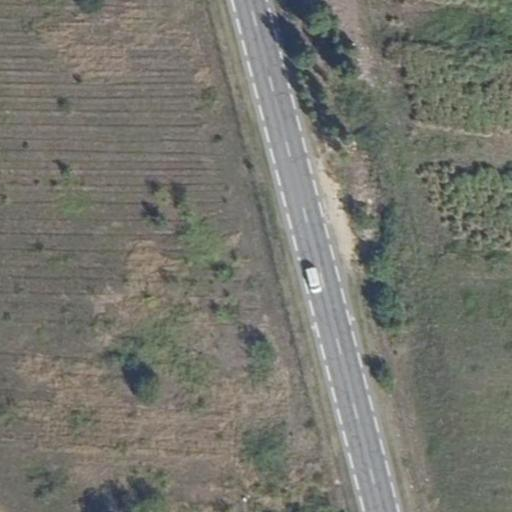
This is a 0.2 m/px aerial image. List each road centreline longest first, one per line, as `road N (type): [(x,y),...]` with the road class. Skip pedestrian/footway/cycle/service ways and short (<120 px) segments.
road 1 (tertiary): [(254,210),(224,258),(222,307),(241,351),(288,388)]
road 2 (tertiary): [(252,3),(263,133),(254,210)]
road 3 (tertiary): [(349,181),(323,159),(304,126),(252,3)]
road 4 (tertiary): [(288,388),(345,451),(371,511)]
road 5 (tertiary): [(395,511),(393,406),(403,367)]
road 6 (tertiary): [(288,388),(349,395),(403,367)]
